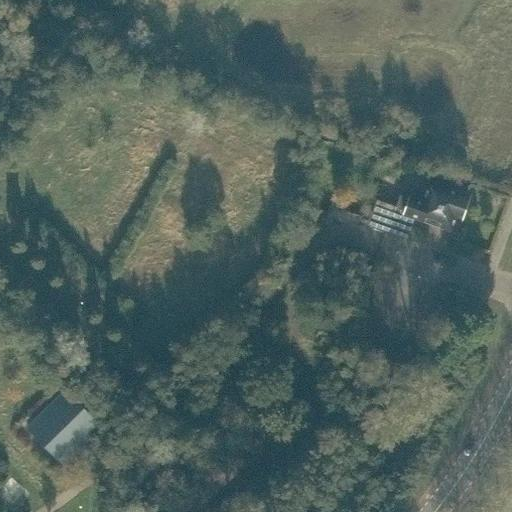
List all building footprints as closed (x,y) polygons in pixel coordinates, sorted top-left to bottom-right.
[(469,196),(433,183),(431,183),(424,201),(410,197),(410,198),(400,194),(396,206),(377,199),(373,212),(378,213),(375,224),(406,235),(414,213),(451,227),(455,215),(462,217),(469,196)] [(370,275),(372,265),(364,262),(361,272),(370,275)] [(254,438),(291,404),(275,387),(238,421),(254,438)] [(103,425),(95,418),(66,390),(29,429),(65,464),(103,425)] [(236,443),(234,444),(225,434),(190,466),(195,473),(160,505),(165,510),(163,511),(166,511),(167,511),(166,511),(192,511),(250,458),(236,443)] [(0,491),(0,501),(12,511),(16,511),(32,493),(13,477),(0,491)]
